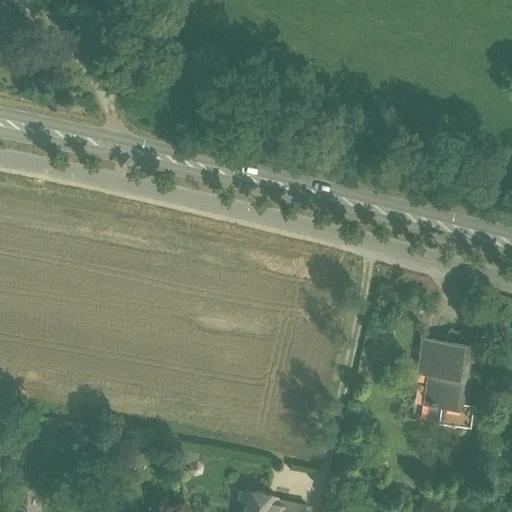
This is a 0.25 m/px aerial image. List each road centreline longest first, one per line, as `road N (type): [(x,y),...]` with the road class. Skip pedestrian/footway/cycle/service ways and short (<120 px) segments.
road 1 (residential): [(511,282),(0,162)]
road 2 (primary): [(387,212),(0,126)]
road 3 (primary): [(387,212),(511,256)]
road 4 (primary): [(511,234),(387,212)]
